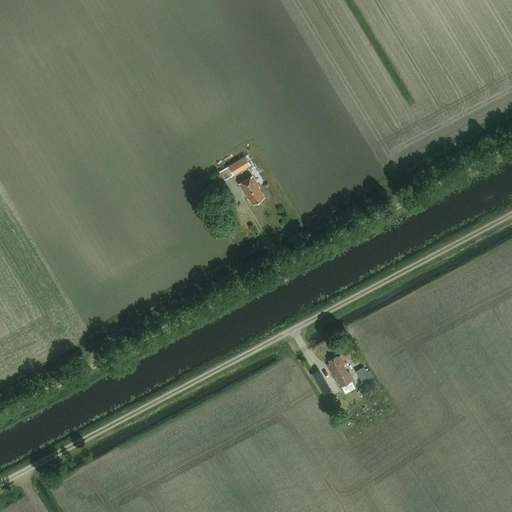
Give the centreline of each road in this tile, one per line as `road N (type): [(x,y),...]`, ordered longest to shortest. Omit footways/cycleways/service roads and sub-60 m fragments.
road 1 (unclassified): [(511,147),(0,417)]
road 2 (track): [(0,483),(511,215)]
